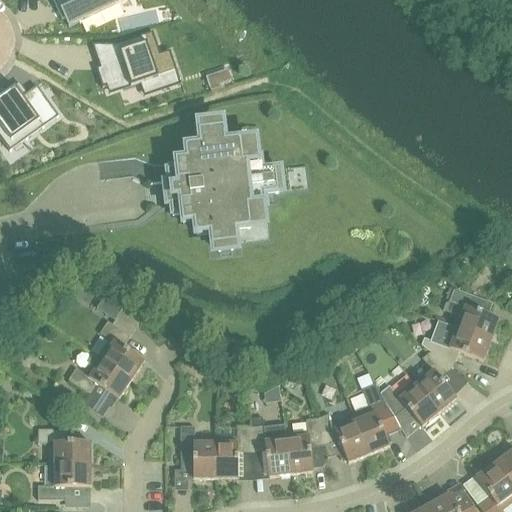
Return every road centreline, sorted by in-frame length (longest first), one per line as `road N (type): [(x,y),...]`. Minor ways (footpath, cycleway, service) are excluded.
road 1 (residential): [(495,410),(395,482),(300,511)]
road 2 (residential): [(131,511),(131,459),(173,399)]
road 3 (residential): [(0,229),(119,205)]
